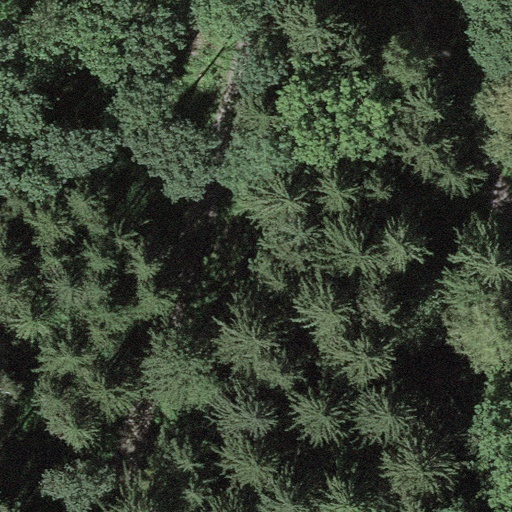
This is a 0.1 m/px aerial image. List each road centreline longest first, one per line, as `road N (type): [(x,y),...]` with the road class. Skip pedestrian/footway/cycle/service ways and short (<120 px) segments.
road 1 (track): [(99,511),(254,0)]
road 2 (track): [(511,252),(423,0)]
